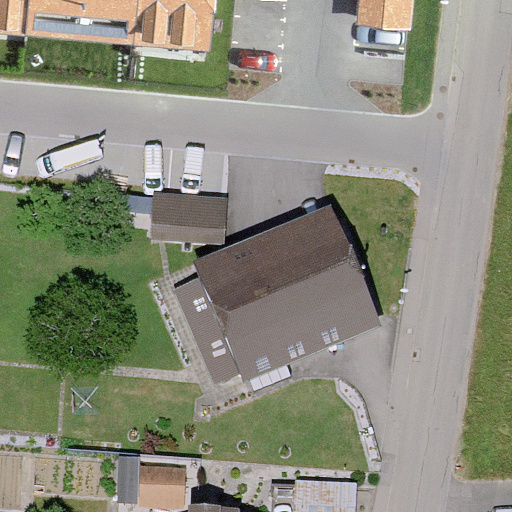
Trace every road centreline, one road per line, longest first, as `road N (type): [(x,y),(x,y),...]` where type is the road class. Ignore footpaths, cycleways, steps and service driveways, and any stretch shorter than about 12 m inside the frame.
road 1 (residential): [(468,147),(0,108)]
road 2 (tertiary): [(422,511),(468,147)]
road 3 (tertiary): [(468,147),(484,0)]
